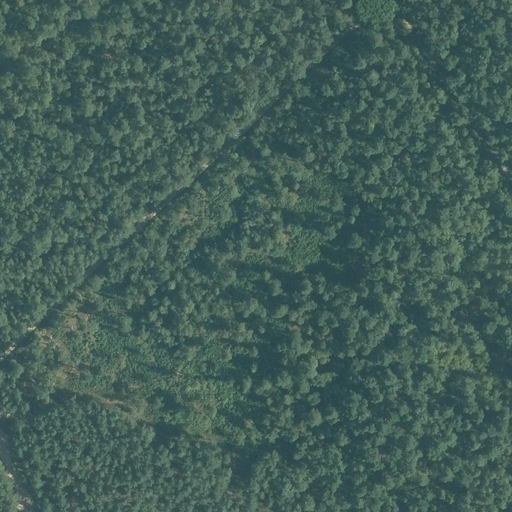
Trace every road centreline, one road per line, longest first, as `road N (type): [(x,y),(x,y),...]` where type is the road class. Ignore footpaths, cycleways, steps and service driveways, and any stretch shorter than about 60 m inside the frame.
road 1 (track): [(382,0),(0,357)]
road 2 (track): [(390,0),(511,179)]
